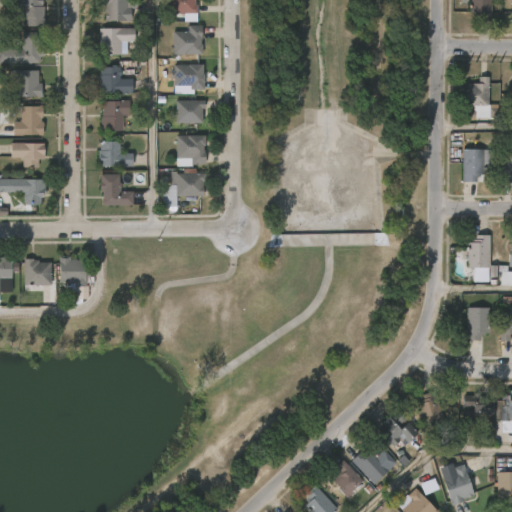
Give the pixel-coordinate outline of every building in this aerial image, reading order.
[(42,0),(42,6),(44,6),(43,27),(25,27),(25,17),(20,17),(19,9),(6,10),(6,0),(42,0)] [(138,0),(138,8),(130,8),(130,21),(104,20),(104,2),(98,1),(98,0),(138,0)] [(194,0),(194,5),(197,5),(197,14),(167,14),(167,0),(194,0)] [(488,0),(488,12),(488,20),(477,20),(477,12),(466,12),(466,0),(488,0)] [(200,38),(201,55),(172,54),(172,32),(187,32),(187,25),(201,25),(201,38),(200,38)] [(124,42),(124,55),(105,55),(105,49),(99,49),(99,28),(136,29),(136,42),(124,42)] [(42,34),(40,63),(10,62),(10,48),(23,49),(25,32),(40,32),(40,34),(42,34)] [(116,65),(116,67),(119,67),(119,69),(120,69),(119,79),(132,79),(131,94),(98,93),(100,66),(116,65)] [(202,65),(202,75),(204,75),(204,90),(190,90),(190,86),(173,86),(173,65),(202,65)] [(37,70),(38,83),(41,83),(41,96),(13,97),(13,71),(37,70)] [(485,105),(485,118),(472,118),(473,105),(463,105),(465,84),(477,83),(477,77),(486,77),(485,105)] [(122,131),(99,131),(99,118),(101,118),(102,114),(102,101),(128,100),(128,116),(122,116),(122,131)] [(202,124),(174,123),(175,101),(204,101),(204,109),(202,109),(202,124)] [(40,118),(40,122),(42,122),(42,135),(12,135),(12,122),(20,121),(21,105),(42,106),(42,118),(40,118)] [(203,145),(204,164),(191,164),(191,158),(175,158),(175,136),(204,135),(204,145),(203,145)] [(119,142),(119,153),(132,153),(132,167),(97,167),(97,151),(99,151),(99,143),(101,143),(101,142),(119,142)] [(44,150),(43,160),(36,160),(36,168),(21,168),(21,157),(9,157),(9,143),(44,143),(44,150)] [(464,182),(462,182),(462,149),(484,150),(484,175),(479,174),(479,177),(476,177),(476,182),(464,182)] [(511,182),(504,182),(502,182),(502,154),(511,154),(511,182)] [(176,172),(176,174),(204,174),(204,182),(202,182),(202,196),(176,196),(176,185),(163,185),(163,180),(156,180),(156,172),(176,172)] [(121,182),(122,183),(121,191),(134,191),(134,205),(103,205),(104,190),(101,190),(101,174),(121,174),(121,182)] [(0,179),(44,179),(44,194),(43,194),(43,197),(40,197),(40,205),(31,205),(31,212),(24,212),(24,202),(21,202),(21,197),(24,197),(24,192),(0,192),(0,179)] [(488,268),(488,282),(473,282),(473,268),(467,268),(467,247),(467,242),(475,240),(475,235),(489,235),(488,268)] [(69,256),(69,260),(71,259),(85,260),(84,287),(74,286),(75,284),(58,284),(58,257),(69,256)] [(0,258),(10,258),(10,262),(18,262),(18,270),(10,270),(10,280),(0,280),(0,258)] [(32,259),(32,260),(37,260),(37,263),(50,263),(50,285),(23,285),(23,259),(32,259)] [(511,286),(511,273),(501,272),(499,285),(511,286)] [(77,299),(86,300),(87,286),(77,285),(77,299)] [(468,341),(466,341),(466,308),(488,308),(488,334),(483,334),(483,336),(480,336),(480,341),(468,341)] [(501,342),(499,342),(499,313),(511,313),(511,335),(509,335),(509,342),(501,342)] [(511,389),(511,417),(509,417),(509,420),(494,420),(495,400),(500,400),(500,394),(508,395),(508,390),(511,389)] [(435,390),(442,421),(432,423),(431,418),(419,421),(415,403),(416,403),(416,400),(422,399),(421,393),(435,390)] [(480,392),(481,395),(487,395),(489,403),(493,403),(493,416),(483,417),(483,414),(473,414),(474,421),(462,421),(462,410),(472,410),(472,405),(463,405),(463,395),(473,395),(473,392),(480,392)] [(397,410),(405,418),(398,424),(401,428),(408,422),(417,432),(407,441),(401,434),(397,438),(399,440),(392,445),(390,443),(388,445),(380,436),(382,434),(381,432),(383,431),(379,427),(382,423),(381,422),(388,415),(390,417),(397,410)] [(370,452),(387,471),(371,486),(349,462),(358,453),(363,458),(370,452)] [(353,492),(347,498),(332,479),(340,470),(335,465),(342,459),(361,480),(350,490),(353,492)] [(449,505),(448,505),(439,477),(452,473),(450,467),(460,464),(471,495),(460,498),(461,501),(449,505)] [(511,498),(496,498),(494,498),(494,472),(511,472),(511,498)] [(336,509),(332,511),(307,511),(308,511),(304,506),(309,500),(303,494),(314,484),(336,509)] [(419,492),(438,511),(404,511),(401,508),(404,506),(400,501),(404,497),(409,501),(411,499),(407,495),(415,487),(419,492)]
